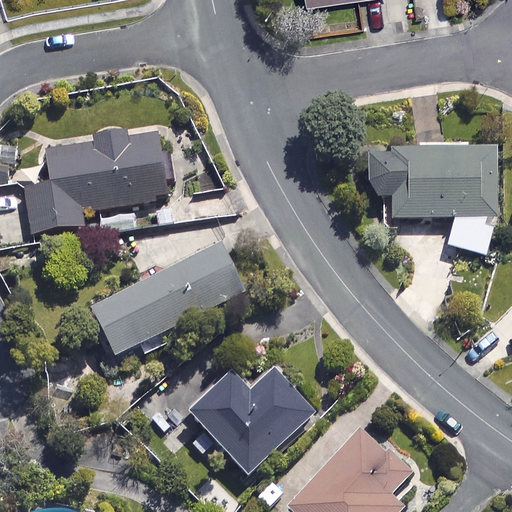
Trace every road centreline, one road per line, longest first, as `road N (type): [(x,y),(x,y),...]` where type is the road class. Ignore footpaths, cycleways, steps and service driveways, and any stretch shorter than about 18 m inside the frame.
road 1 (residential): [(511,441),(451,397),(348,290),(270,169),(238,92)]
road 2 (residential): [(498,51),(238,92)]
road 3 (residential): [(0,80),(36,63),(219,32)]
